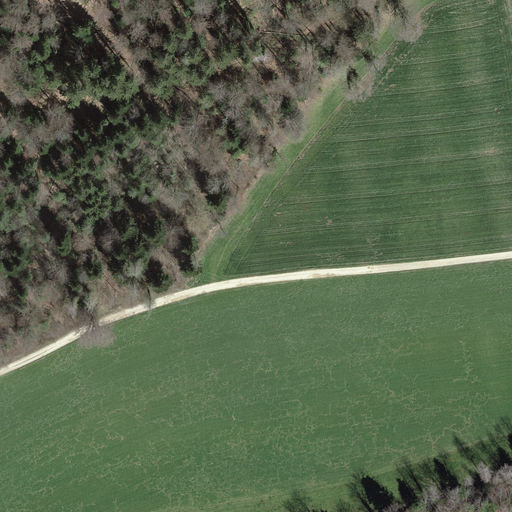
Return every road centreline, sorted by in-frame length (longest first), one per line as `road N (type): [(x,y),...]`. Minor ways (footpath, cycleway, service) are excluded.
road 1 (track): [(511,253),(224,284),(121,313),(0,372)]
road 2 (track): [(0,97),(70,87),(168,88),(386,0)]
